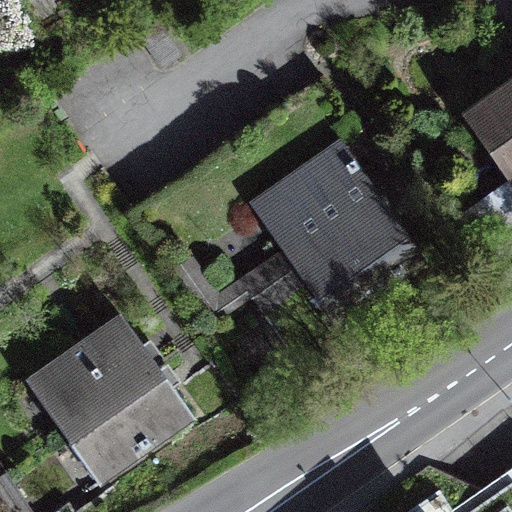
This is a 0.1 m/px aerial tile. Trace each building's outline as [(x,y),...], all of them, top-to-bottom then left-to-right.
[(342,144),(358,133),(325,86),(302,102),(334,149),(342,144)] [(511,175),(511,87),(471,116),(511,175)] [(311,166),(334,149),(302,102),(278,118),(311,166)] [(287,182),(311,166),(278,118),(254,135),(287,182)] [(272,192),(287,182),(254,135),(231,151),(264,198),(272,192)] [(287,182),(272,192),(306,241),(288,254),(336,323),(424,261),(342,144),(334,149),(311,166),(287,182)] [(240,214),(264,198),(231,151),(208,167),(240,214)] [(217,230),(240,214),(208,167),(184,183),(217,230)] [(194,247),(217,230),(184,183),(161,200),(194,247)] [(170,263),(194,247),(161,200),(138,216),(170,263)] [(29,383),(63,432),(157,366),(122,317),(29,383)] [(157,366),(63,432),(98,481),(192,415),(157,366)]
